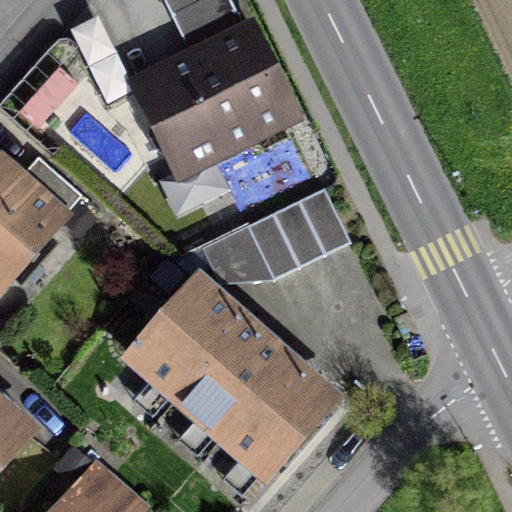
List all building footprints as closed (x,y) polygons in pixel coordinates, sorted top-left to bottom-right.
[(238,0),(154,0),(174,39),(241,6),(238,0)] [(260,17),(127,82),(183,195),(316,130),(260,17)] [(0,160),(0,288),(85,195),(40,154),(19,177),(0,160)] [(326,189),(299,201),(325,256),(352,243),(326,189)] [(299,201),(274,214),(301,268),(325,256),(299,201)] [(274,214),(249,227),(276,281),(301,268),(274,214)] [(172,400),(242,320),(193,278),(124,357),(172,400)] [(217,439),(287,360),(242,320),(172,400),(217,439)] [(287,360),(217,439),(265,480),(335,401),(287,360)] [(0,473),(32,437),(0,408),(0,473)] [(90,446),(34,511),(129,511),(146,493),(90,446)]
